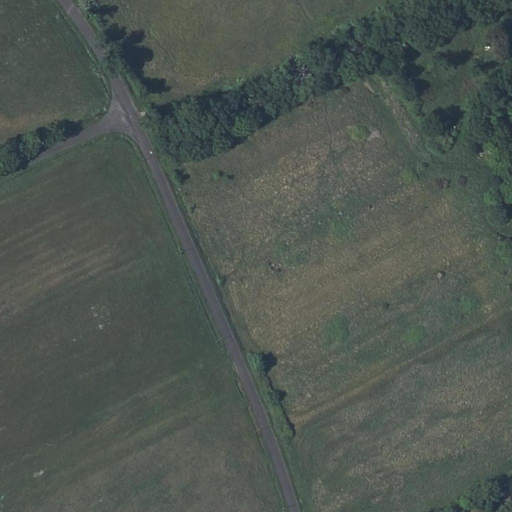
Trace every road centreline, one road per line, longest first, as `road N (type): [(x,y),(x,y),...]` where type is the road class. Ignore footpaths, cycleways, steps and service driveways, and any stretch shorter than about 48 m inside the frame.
road 1 (unclassified): [(295,511),(262,416),(129,114)]
road 2 (unclassified): [(129,114),(0,172)]
road 3 (unclassified): [(129,114),(95,40),(64,0)]
